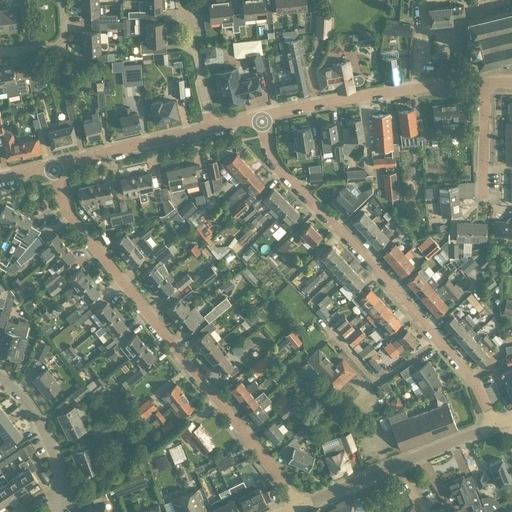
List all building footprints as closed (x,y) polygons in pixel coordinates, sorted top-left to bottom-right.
[(128,18),(138,18),(150,17),(150,11),(164,11),(163,0),(151,0),(144,0),(138,1),(138,11),(127,12),(128,18)] [(237,13),(238,26),(244,25),(243,18),(255,17),(252,0),(241,0),(243,13),(237,13)] [(264,0),(252,0),(255,17),(265,16),(265,23),(272,22),(271,10),(265,10),(264,0)] [(285,11),(284,0),(273,0),(275,12),(285,11)] [(294,0),(284,0),(285,11),(296,10),(294,0)] [(305,0),(294,0),(296,10),(307,9),(305,0)] [(218,2),(220,21),(221,28),(231,27),(232,33),(239,32),(238,26),(237,13),(231,14),(229,1),(218,2)] [(220,21),(218,2),(208,3),(209,16),(203,17),(204,30),(211,29),(210,22),(220,21)] [(4,10),(6,32),(17,31),(16,23),(22,23),(20,4),(14,4),(14,9),(4,10)] [(81,16),(99,16),(98,4),(81,5),(81,16)] [(451,16),(463,15),(462,5),(427,8),(429,26),(452,23),(451,16)] [(511,10),(466,22),(470,38),(471,37),(471,38),(465,40),(468,51),(474,50),(474,51),(473,51),(477,66),(491,63),(491,65),(497,64),(496,61),(511,57),(511,10)] [(99,16),(99,23),(117,22),(117,15),(99,16)] [(316,15),(315,36),(330,37),(331,15),(316,15)] [(139,35),(146,34),(165,34),(165,23),(151,24),(150,17),(138,18),(139,35)] [(121,22),(117,22),(99,23),(99,31),(122,30),(121,22)] [(82,43),(107,42),(107,36),(103,34),(100,34),(99,31),(82,32),(82,43)] [(165,34),(146,34),(146,41),(139,41),(140,54),(152,53),(152,45),(166,45),(165,34)] [(286,58),(301,54),(300,52),(303,49),(302,46),(299,46),(298,39),(283,41),(286,58)] [(235,58),(247,57),(250,72),(263,69),(260,55),(261,54),(259,40),(232,43),(233,56),(235,58)] [(80,47),(81,54),(100,53),(100,49),(107,49),(107,42),(82,43),(83,47),(80,47)] [(203,58),(214,57),(213,46),(202,47),(203,58)] [(301,56),(301,54),(286,58),(289,71),(291,71),(304,68),(303,62),(305,60),(304,57),(301,56)] [(384,83),(400,81),(398,57),(382,59),(384,83)] [(142,84),(140,63),(122,65),(122,61),(111,61),(112,71),(121,71),(123,86),(142,84)] [(359,76),(358,76),(358,75),(351,76),(349,65),(316,69),(320,90),(336,87),(337,92),(354,89),(353,87),(360,86),(361,85),(362,84),(362,83),(363,82),(363,81),(363,80),(363,79),(362,78),(362,77),(361,77),(360,76),(359,76)] [(12,66),(2,68),(7,95),(17,93),(18,95),(28,93),(26,83),(25,79),(15,81),(12,66)] [(243,97),(261,93),(257,76),(239,81),(236,68),(215,73),(223,105),(244,100),(243,97)] [(277,71),(276,71),(271,73),(276,98),(295,94),(296,95),(309,92),(304,68),(291,71),(293,82),(287,83),(280,84),(277,71)] [(175,98),(184,97),(183,79),(173,80),(175,98)] [(104,92),(97,93),(98,109),(105,108),(104,92)] [(150,106),(154,123),(177,117),(173,101),(161,104),(160,101),(151,103),(151,106),(150,106)] [(69,120),(70,120),(71,120),(76,118),(73,107),(72,103),(70,103),(66,104),(65,104),(69,120)] [(458,126),(466,125),(465,114),(458,114),(457,103),(432,106),(434,123),(458,121),(458,126)] [(122,130),(139,126),(136,114),(130,115),(128,107),(122,109),(124,116),(119,117),(122,130)] [(418,139),(424,138),(422,126),(416,127),(413,110),(398,112),(401,133),(400,134),(402,147),(419,144),(418,139)] [(40,129),(47,127),(43,112),(36,114),(40,129)] [(87,139),(102,136),(96,113),(90,114),(92,121),(83,123),(87,139)] [(380,115),(383,150),(392,149),(389,114),(380,115)] [(383,150),(380,115),(371,116),(374,151),(383,150)] [(499,130),(503,130),(503,121),(507,121),(506,117),(498,117),(499,130)] [(344,142),(363,139),(360,119),(347,120),(348,128),(343,129),(344,142)] [(58,123),(60,129),(64,145),(76,142),(71,120),(70,120),(69,120),(58,123)] [(329,139),(336,137),(334,123),(321,125),(323,136),(320,137),(322,146),(323,156),(332,155),(329,139)] [(304,149),(312,147),(309,127),(293,130),(295,142),(293,142),(294,150),(296,150),(297,159),(305,158),(304,149)] [(424,128),(424,138),(424,139),(437,139),(437,128),(424,128)] [(64,145),(60,129),(47,132),(51,148),(64,145)] [(21,157),(18,143),(14,144),(12,135),(2,137),(7,160),(21,157)] [(37,139),(18,143),(21,157),(40,153),(37,139)] [(228,162),(226,160),(222,164),(224,166),(232,176),(245,164),(236,154),(232,159),(228,162)] [(394,155),(384,156),(385,166),(395,165),(394,155)] [(373,167),(385,166),(384,156),(372,157),(373,167)] [(216,162),(208,163),(211,179),(219,177),(216,162)] [(193,164),(179,167),(183,188),(197,185),(195,173),(200,171),(199,166),(193,167),(193,164)] [(241,186),(254,174),(245,164),(232,176),(229,178),(235,185),(238,182),(241,186)] [(460,179),(469,179),(469,164),(460,164),(460,179)] [(183,188),(179,167),(165,170),(166,173),(160,174),(162,179),(167,178),(169,191),(183,188)] [(346,182),(366,180),(365,169),(345,171),(346,182)] [(310,183),(322,182),(321,172),(309,172),(310,183)] [(150,174),(135,177),(139,194),(140,200),(147,199),(145,190),(153,188),(150,174)] [(256,174),(255,175),(254,174),(241,186),(229,197),(231,201),(246,187),(252,194),(263,184),(258,179),(259,177),(256,174)] [(383,175),(385,199),(397,198),(395,174),(383,175)] [(139,194),(135,177),(120,180),(123,195),(131,193),(131,196),(139,194)] [(208,179),(200,180),(203,195),(211,193),(208,179)] [(93,186),(97,204),(104,202),(104,200),(111,198),(108,183),(93,186)] [(97,205),(97,204),(93,186),(78,189),(82,204),(101,229),(104,228),(103,220),(104,219),(97,205)] [(439,202),(458,200),(457,186),(438,188),(439,202)] [(175,208),(168,199),(162,201),(160,189),(159,187),(153,188),(159,217),(164,216),(175,208)] [(162,201),(168,199),(169,199),(166,188),(160,189),(162,201)] [(262,198),(271,207),(281,197),(273,188),(262,198)] [(342,212),(350,204),(355,209),(371,194),(371,188),(364,191),(355,199),(344,188),(331,201),(342,212)] [(290,205),(281,197),(271,207),(279,216),(290,205)] [(247,204),(242,198),(230,209),(235,215),(247,204)] [(196,207),(190,200),(178,211),(185,218),(196,207)] [(458,200),(439,202),(441,217),(459,215),(458,200)] [(241,214),(246,220),(257,210),(251,204),(241,214)] [(9,229),(18,213),(6,205),(0,214),(0,220),(5,223),(3,225),(9,229)] [(290,205),(279,216),(275,220),(279,224),(283,220),(288,224),(285,227),(290,232),(298,223),(293,219),(298,214),(290,205)] [(372,210),(377,215),(382,211),(377,206),(372,210)] [(178,211),(175,208),(164,216),(159,217),(163,223),(178,211)] [(120,211),(123,222),(123,224),(133,222),(130,209),(120,211)] [(111,225),(123,222),(120,211),(109,213),(111,225)] [(352,222),(360,231),(370,222),(372,220),(364,211),(352,222)] [(391,217),(386,212),(382,215),(387,220),(391,217)] [(21,240),(18,244),(25,248),(31,242),(38,234),(40,231),(29,225),(32,221),(18,213),(9,229),(15,232),(13,236),(21,240)] [(260,214),(255,218),(260,223),(265,219),(260,214)] [(495,222),(494,236),(511,236),(511,217),(507,222),(495,222)] [(260,223),(255,218),(251,223),(256,228),(260,223)] [(372,220),(370,222),(360,231),(368,240),(380,229),(372,220)] [(150,223),(136,234),(141,239),(154,228),(150,223)] [(471,242),(471,223),(456,223),(456,242),(463,242),(463,251),(470,251),(470,242),(471,242)] [(486,223),(471,223),(471,242),(485,242),(486,223)] [(212,240),(208,236),(212,234),(206,226),(202,229),(199,225),(194,228),(207,244),(212,240)] [(278,225),(271,235),(278,240),(285,230),(278,225)] [(312,246),(321,236),(309,225),(300,233),(301,234),(295,240),(299,244),(305,239),(312,246)] [(385,225),(380,229),(368,240),(376,248),(388,238),(393,234),(385,225)] [(267,228),(262,233),(267,238),(272,233),(267,228)] [(113,242),(123,255),(137,243),(132,238),(130,239),(125,233),(113,242)] [(56,234),(37,249),(46,261),(51,258),(65,246),(56,234)] [(132,267),(150,253),(151,252),(149,250),(151,248),(143,238),(140,241),(137,243),(123,255),(132,267)] [(155,257),(167,247),(161,240),(151,248),(149,250),(151,252),(155,257)] [(421,250),(428,258),(440,248),(433,240),(421,250)] [(210,250),(216,258),(230,249),(225,241),(210,250)] [(21,262),(37,249),(31,242),(25,248),(18,257),(21,262)] [(279,250),(283,254),(291,246),(287,242),(279,250)] [(448,243),(441,249),(435,254),(442,262),(448,257),(448,256),(448,243)] [(391,265),(403,254),(394,244),(382,254),(391,265)] [(75,258),(65,246),(51,258),(55,263),(53,265),(57,270),(58,271),(75,258)] [(324,270),(329,266),(340,255),(332,246),(320,256),(318,264),(324,270)] [(161,264),(162,262),(172,254),(170,252),(167,247),(155,257),(159,261),(161,264)] [(15,260),(18,257),(13,254),(6,265),(0,261),(0,268),(6,271),(7,270),(15,260)] [(413,265),(403,254),(391,265),(401,275),(413,265)] [(347,264),(340,255),(329,266),(336,274),(347,264)] [(458,265),(465,273),(477,263),(470,255),(458,265)] [(145,282),(149,288),(168,273),(162,262),(161,264),(159,261),(154,265),(142,274),(147,281),(145,282)] [(316,274),(321,270),(314,262),(309,266),(316,274)] [(336,274),(344,283),(355,273),(347,264),(336,274)] [(209,266),(198,275),(205,283),(216,274),(209,266)] [(406,281),(414,290),(430,276),(422,268),(406,281)] [(68,299),(73,295),(92,279),(87,274),(85,276),(80,269),(68,279),(73,285),(63,292),(68,299)] [(58,271),(57,270),(44,280),(48,286),(62,276),(58,271)] [(173,288),(168,282),(173,279),(168,273),(149,288),(154,294),(156,292),(161,298),(173,288)] [(175,283),(181,290),(193,280),(187,273),(175,283)] [(296,276),(291,280),(301,293),(319,279),(314,273),(301,283),(296,276)] [(363,282),(355,273),(344,283),(352,292),(363,282)] [(430,276),(414,290),(421,299),(432,289),(438,284),(431,275),(430,276)] [(487,290),(495,283),(491,277),(482,284),(487,290)] [(92,279),(73,295),(77,299),(81,296),(87,303),(99,293),(94,287),(96,285),(92,279)] [(228,279),(220,285),(225,291),(233,285),(228,279)] [(441,284),(434,291),(440,297),(447,291),(453,286),(447,279),(441,284)] [(56,281),(46,288),(51,295),(61,288),(56,281)] [(460,294),(453,286),(447,291),(452,297),(454,300),(460,294)] [(8,288),(6,297),(3,307),(2,310),(9,313),(13,300),(14,295),(8,288)] [(352,300),(362,311),(377,297),(369,289),(364,293),(362,291),(352,300)] [(440,297),(434,291),(432,289),(421,299),(429,307),(440,297)] [(447,291),(440,297),(429,307),(436,316),(447,306),(445,303),(452,297),(447,291)] [(472,292),(466,296),(477,312),(483,309),(472,292)] [(322,298),(327,304),(331,300),(326,294),(322,298)] [(225,296),(211,307),(216,314),(230,303),(225,296)] [(385,306),(377,297),(362,311),(369,319),(385,306)] [(327,304),(322,298),(317,303),(320,307),(322,308),(323,308),(327,304)] [(511,298),(506,298),(503,311),(511,313),(511,298)] [(166,310),(176,321),(190,310),(186,304),(183,306),(178,300),(166,310)] [(106,303),(94,312),(104,324),(118,313),(114,307),(112,309),(106,303)] [(392,314),(385,306),(369,319),(377,328),(392,314)] [(328,314),(323,308),(322,308),(320,307),(315,311),(322,319),(328,314)] [(85,320),(94,312),(90,308),(81,315),(85,320)] [(238,313),(244,320),(250,316),(243,308),(238,313)] [(77,319),(81,315),(76,309),(65,317),(70,324),(77,319)] [(195,316),(190,310),(176,321),(185,333),(197,324),(192,318),(195,316)] [(123,319),(118,313),(104,324),(94,332),(98,337),(108,329),(113,336),(125,326),(121,320),(123,319)] [(392,314),(377,328),(374,330),(382,339),(400,323),(392,314)] [(463,318),(467,322),(471,318),(467,314),(463,318)] [(255,322),(250,316),(244,320),(250,326),(255,322)] [(349,322),(343,316),(334,324),(344,336),(353,328),(348,323),(349,322)] [(444,324),(453,334),(462,326),(453,316),(444,324)] [(471,318),(467,322),(470,327),(475,322),(471,318)] [(18,320),(17,324),(6,320),(0,342),(0,352),(11,356),(10,359),(21,362),(24,350),(17,348),(21,336),(25,337),(29,323),(18,320)] [(202,354),(217,342),(210,332),(216,328),(210,321),(200,329),(204,334),(200,337),(199,337),(196,339),(196,340),(194,342),(200,349),(199,350),(202,354)] [(462,326),(453,334),(462,345),(471,337),(476,333),(470,327),(467,322),(462,326)] [(346,339),(352,345),(364,334),(359,328),(346,339)] [(301,341),(292,330),(284,336),(294,347),(301,341)] [(391,344),(399,352),(403,357),(410,350),(409,350),(418,343),(407,330),(398,338),(391,344)] [(135,334),(128,340),(123,344),(120,346),(120,347),(129,359),(130,358),(145,346),(135,334)] [(103,341),(108,348),(116,341),(111,335),(103,341)] [(480,347),(485,343),(489,339),(485,335),(476,343),(471,337),(462,345),(471,355),(480,347)] [(239,345),(241,348),(251,342),(248,338),(239,345)] [(493,344),(489,339),(485,343),(488,348),(493,344)] [(40,341),(33,357),(42,361),(50,345),(40,341)] [(217,342),(202,354),(206,358),(207,357),(212,364),(224,355),(226,353),(217,342)] [(375,351),(369,343),(358,352),(365,360),(375,351)] [(237,344),(230,349),(235,355),(242,350),(237,344)] [(154,358),(145,346),(130,358),(135,363),(137,362),(141,367),(142,368),(143,367),(154,358)] [(490,358),(480,347),(471,355),(480,366),(490,358)] [(108,360),(116,354),(112,349),(104,354),(108,360)] [(336,390),(355,372),(343,359),(335,366),(318,349),(307,359),(336,390)] [(224,355),(212,364),(222,376),(227,371),(231,376),(238,370),(234,365),(233,366),(224,355)] [(372,356),(366,361),(375,372),(381,367),(372,356)] [(256,377),(268,367),(261,359),(250,368),(256,377)] [(425,394),(440,383),(431,371),(433,370),(427,362),(416,370),(411,364),(400,372),(404,379),(411,374),(415,380),(410,383),(415,390),(420,386),(425,394)] [(142,368),(141,367),(121,383),(126,388),(146,372),(143,367),(142,368)] [(511,367),(500,373),(511,398),(511,367)] [(47,398),(59,388),(45,370),(33,380),(47,398)] [(239,400),(249,392),(258,385),(254,381),(245,388),(240,381),(230,389),(239,400)] [(77,400),(89,391),(84,385),(72,394),(77,400)] [(170,408),(185,396),(176,385),(163,395),(169,401),(166,403),(170,408)] [(437,386),(431,390),(439,403),(445,400),(437,386)] [(254,398),(249,392),(239,400),(248,411),(257,403),(261,400),(266,396),(262,391),(254,398)] [(290,401),(284,393),(275,400),(281,408),(290,401)] [(194,407),(185,396),(170,408),(173,412),(176,410),(181,417),(194,407)] [(257,403),(248,411),(257,422),(266,415),(262,409),(271,401),(266,396),(261,400),(257,403)] [(150,398),(137,408),(144,418),(157,408),(150,398)] [(291,401),(278,411),(284,418),(297,408),(291,401)] [(420,413),(430,439),(457,429),(447,403),(420,413)] [(73,406),(69,408),(57,414),(68,438),(84,430),(73,406)] [(430,439),(420,413),(407,418),(404,409),(387,416),(390,424),(390,425),(390,424),(400,450),(430,439)] [(157,419),(162,414),(158,410),(153,414),(157,419)] [(162,414),(157,419),(161,423),(166,419),(162,414)] [(0,433),(1,435),(13,426),(5,416),(0,420),(0,433)] [(169,419),(161,426),(166,433),(174,427),(169,419)] [(277,427),(282,423),(279,419),(274,423),(273,421),(263,429),(273,441),(282,433),(277,427)] [(90,429),(93,438),(115,430),(112,421),(90,429)] [(202,453),(213,445),(206,435),(207,433),(200,424),(196,428),(192,422),(177,433),(182,439),(188,435),(202,453)] [(13,426),(1,435),(6,441),(0,445),(0,447),(2,450),(21,436),(13,426)] [(292,436),(299,441),(302,436),(295,431),(292,436)] [(350,469),(344,453),(355,448),(349,432),(336,437),(339,445),(324,450),(326,457),(325,457),(332,475),(342,472),(350,469)] [(96,445),(106,441),(104,435),(93,439),(96,445)] [(308,469),(314,456),(298,448),(299,445),(293,439),(279,451),(287,460),(308,469)] [(181,443),(168,447),(173,463),(186,459),(181,443)] [(82,475),(101,468),(98,460),(95,461),(92,455),(95,453),(93,446),(74,453),(82,475)] [(6,458),(9,462),(19,455),(23,461),(24,462),(24,461),(29,458),(22,447),(6,458)] [(165,454),(153,459),(157,470),(170,466),(165,454)] [(216,465),(230,459),(228,454),(214,460),(216,465)] [(0,467),(9,462),(6,458),(0,461),(0,467)] [(232,458),(230,459),(216,465),(219,471),(235,464),(232,458)] [(498,486),(511,481),(502,459),(489,464),(492,471),(483,474),(482,473),(474,477),(479,488),(488,485),(487,483),(495,479),(498,486)] [(148,473),(143,460),(134,464),(139,476),(148,473)] [(24,462),(23,461),(18,464),(23,472),(18,475),(27,489),(38,481),(31,472),(29,468),(24,461),(24,462)] [(8,482),(16,496),(27,489),(18,475),(8,482)] [(0,487),(0,493),(6,503),(16,496),(8,482),(3,476),(0,477),(0,481),(3,486),(0,487)] [(473,509),(482,506),(474,488),(468,490),(462,477),(443,485),(448,497),(455,494),(461,507),(471,503),(473,509)] [(245,487),(256,508),(266,504),(262,495),(267,493),(260,479),(245,487)] [(230,494),(237,507),(242,505),(245,511),(248,511),(256,508),(245,487),(243,481),(228,488),(230,494)] [(175,511),(206,511),(197,489),(171,500),(175,511)] [(106,511),(103,502),(108,500),(105,493),(92,499),(94,505),(84,510),(84,511),(106,511)] [(220,499),(226,511),(239,511),(237,507),(230,494),(220,499)] [(226,511),(220,499),(210,504),(214,511),(226,511)] [(365,511),(361,504),(355,507),(351,499),(324,511),(319,511),(318,509),(310,511),(365,511)]
